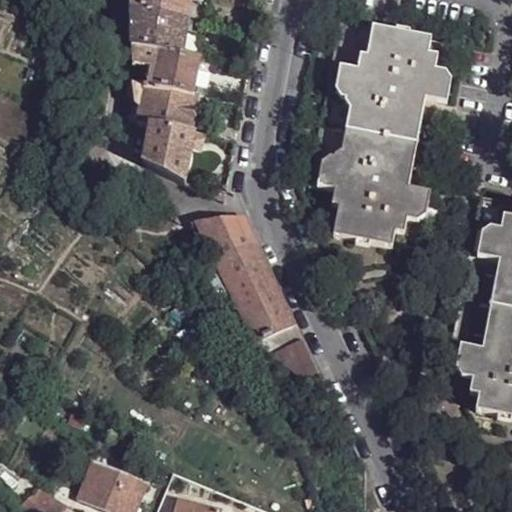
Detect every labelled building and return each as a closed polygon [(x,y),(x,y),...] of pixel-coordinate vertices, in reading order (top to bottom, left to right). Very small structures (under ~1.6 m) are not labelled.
[(131,0),(132,10),(189,21),(192,0),(131,0)] [(161,53),(183,58),(189,21),(132,10),(132,47),(161,53)] [(430,42),(339,25),(308,189),(335,195),(332,208),(340,210),(334,240),(390,250),(394,233),(403,235),(406,222),(408,211),(416,213),(420,194),(408,191),(425,103),(436,105),(440,86),(433,84),(438,59),(428,57),(430,42)] [(151,71),(157,73),(161,53),(132,47),(133,67),(151,71)] [(154,90),(194,97),(200,61),(183,58),(161,53),(157,73),(154,90)] [(148,88),(154,90),(157,73),(151,71),(148,88)] [(133,85),(135,104),(141,106),(144,87),(133,85)] [(150,127),(191,135),(197,98),(194,97),(154,90),(148,88),(144,87),(141,106),(138,124),(150,127)] [(143,166),(185,185),(191,153),(202,155),(206,137),(204,137),(198,136),(194,135),(191,135),(150,127),(143,166)] [(212,128),(211,138),(235,143),(238,132),(212,128)] [(209,198),(224,206),(226,193),(213,188),(209,198)] [(511,201),(479,196),(469,255),(455,252),(452,253),(448,256),(447,261),(452,267),(465,269),(449,365),(475,370),(471,394),(481,396),(478,412),(511,418),(511,201)] [(257,345),(296,328),(245,219),(198,223),(197,226),(218,267),(229,291),(257,345)] [(218,267),(207,272),(219,296),(229,291),(218,267)] [(270,353),(301,338),(296,328),(257,345),(269,355),(270,353)] [(324,397),(328,394),(318,374),(312,362),(310,358),(301,338),(270,353),(269,355),(310,386),(324,397)] [(51,423),(23,411),(15,431),(43,443),(43,442),(49,429),(51,423)] [(49,429),(43,442),(49,445),(55,432),(49,429)] [(78,501),(102,511),(135,511),(136,511),(146,486),(93,464),(78,501)] [(16,511),(72,511),(68,509),(70,505),(42,487),(21,505),(15,510),(16,511)] [(1,495),(15,510),(21,505),(8,489),(1,495)] [(211,511),(177,503),(174,511),(211,511)]
